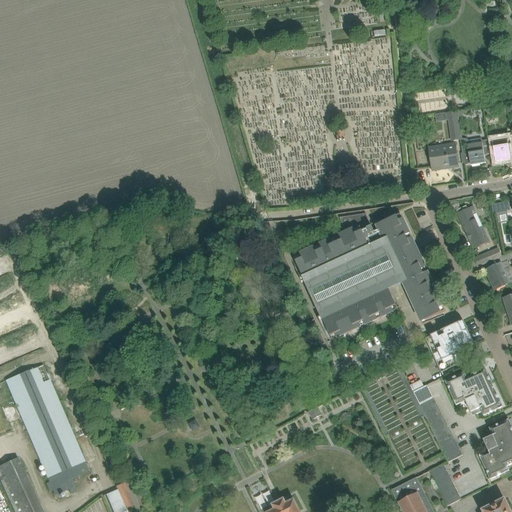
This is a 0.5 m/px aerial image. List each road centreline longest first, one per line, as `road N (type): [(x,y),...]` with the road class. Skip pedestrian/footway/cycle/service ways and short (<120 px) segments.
road 1 (residential): [(511,380),(421,196)]
road 2 (residential): [(266,219),(421,196)]
